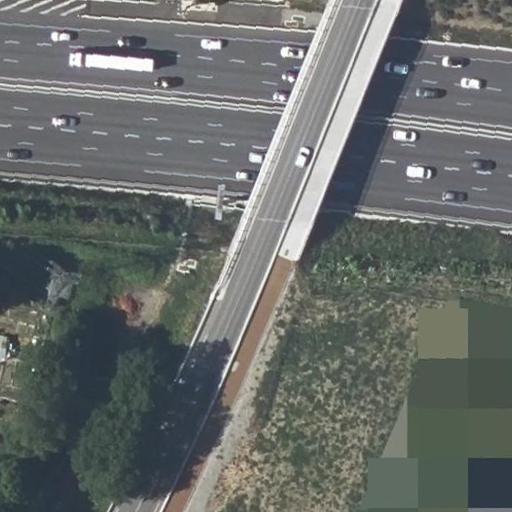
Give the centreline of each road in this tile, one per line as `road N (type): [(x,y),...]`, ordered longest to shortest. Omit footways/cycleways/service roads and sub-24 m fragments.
road 1 (tertiary): [(361,0),(267,242),(140,511)]
road 2 (motorway): [(0,103),(381,137),(511,157)]
road 3 (motorway): [(511,110),(0,60)]
